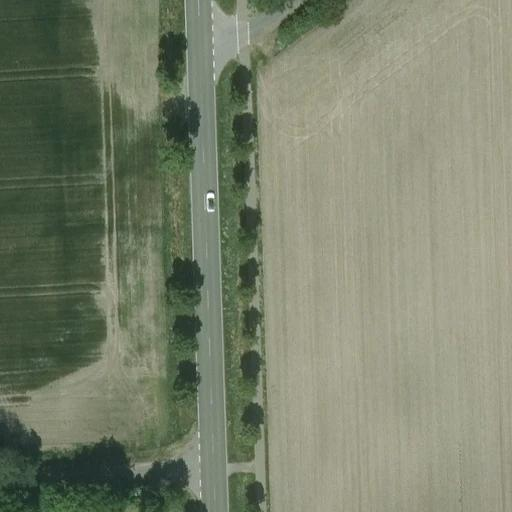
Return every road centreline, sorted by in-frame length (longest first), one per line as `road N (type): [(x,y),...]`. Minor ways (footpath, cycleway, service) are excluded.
road 1 (secondary): [(214,471),(200,55)]
road 2 (unclassified): [(0,482),(214,471)]
